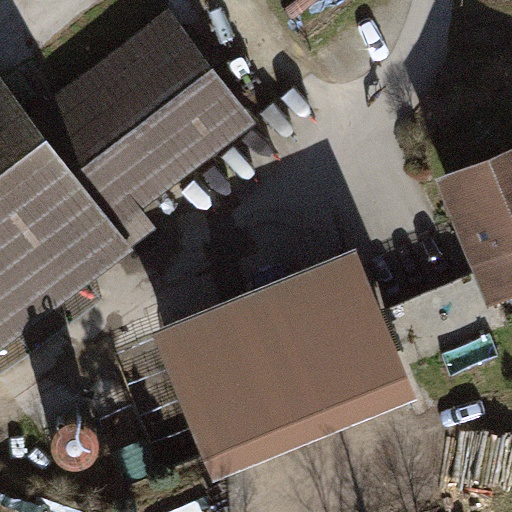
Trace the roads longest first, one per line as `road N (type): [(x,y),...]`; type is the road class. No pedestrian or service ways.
road 1 (track): [(0,410),(345,137)]
road 2 (track): [(345,137),(234,0)]
road 3 (track): [(432,0),(432,21),(407,77),(345,137)]
